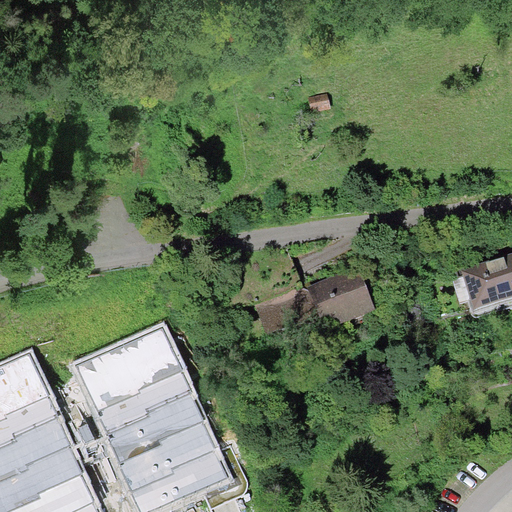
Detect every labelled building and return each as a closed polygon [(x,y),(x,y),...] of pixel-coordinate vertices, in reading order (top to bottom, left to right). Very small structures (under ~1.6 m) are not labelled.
[(330,109),(327,94),(307,99),(310,114),(330,109)] [(328,329),(378,309),(361,267),(304,290),(286,246),(220,272),(235,311),(257,302),(268,331),(321,310),(328,329)] [(484,252),(450,262),(455,279),(463,276),(474,312),(511,299),(511,255),(488,263),(484,252)] [(76,366),(140,511),(153,511),(231,478),(162,327),(76,366)] [(103,511),(32,351),(0,365),(0,511),(103,511)]
